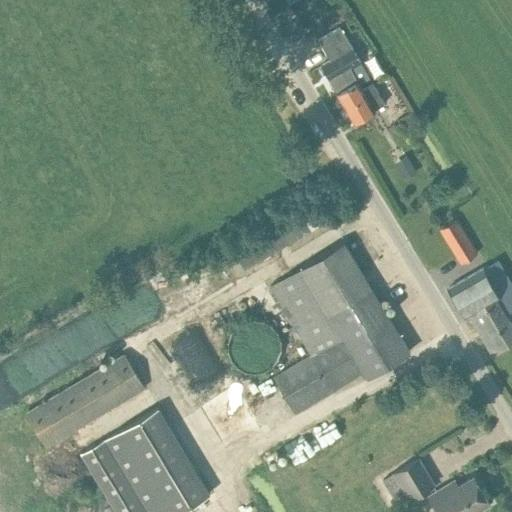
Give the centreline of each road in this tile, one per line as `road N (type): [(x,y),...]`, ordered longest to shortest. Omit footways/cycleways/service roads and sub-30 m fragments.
road 1 (unclassified): [(511,432),(253,0)]
road 2 (unknown): [(450,329),(282,420),(221,474),(204,511)]
